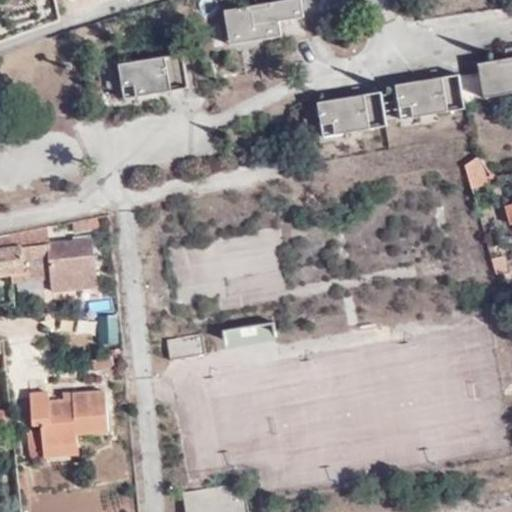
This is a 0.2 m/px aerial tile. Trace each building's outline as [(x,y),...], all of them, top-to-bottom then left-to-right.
[(230,43),(283,34),(280,20),(304,16),(301,0),(279,0),(225,9),(230,43)] [(123,98),(187,87),(182,53),(118,64),(121,85),(123,98)] [(485,95),(511,90),(511,56),(479,62),(485,95)] [(415,115),(467,107),(461,73),(397,84),(403,117),(415,115)] [(45,106),(76,105),(76,88),(45,88),(45,106)] [(325,135),(389,124),(383,91),(319,101),(323,122),(325,135)] [(467,169),(474,192),(500,185),(499,180),(497,176),(489,171),(482,160),(467,169)] [(20,271),(9,273),(10,280),(93,270),(89,239),(16,248),(20,271)] [(16,248),(16,246),(0,248),(0,273),(9,273),(20,271),(16,248)] [(495,263),(499,277),(510,273),(505,259),(495,263)] [(110,302),(90,305),(93,333),(115,330),(110,302)] [(225,331),(227,359),(276,356),(274,328),(225,331)] [(170,359),(205,353),(203,333),(167,339),(170,359)] [(109,356),(92,362),(95,372),(113,365),(109,356)] [(207,363),(175,366),(179,400),(210,396),(207,363)] [(103,391),(71,395),(72,401),(61,403),(48,404),(47,394),(29,396),(32,429),(40,429),(41,435),(42,449),(77,445),(76,435),(107,432),(103,391)] [(72,401),(71,395),(60,396),(61,403),(72,401)] [(42,449),(41,435),(27,436),(29,457),(42,457),(42,449)] [(78,456),(77,445),(42,449),(42,457),(43,459),(78,456)] [(249,511),(244,482),(183,492),(185,511),(249,511)]
